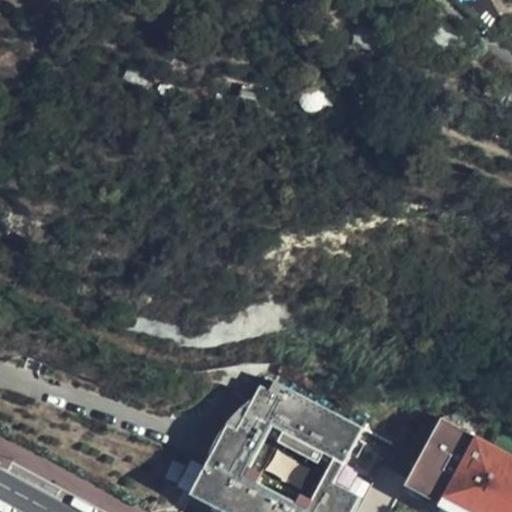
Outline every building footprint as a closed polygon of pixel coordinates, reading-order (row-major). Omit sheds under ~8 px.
[(353,511),(362,497),(338,485),(367,431),(285,388),(281,396),(263,387),(255,403),(240,431),(229,426),(208,465),(192,495),(223,511),(353,511)] [(208,465),(229,426),(240,431),(257,399),(249,404),(231,418),(215,443),(208,465)] [(511,511),(511,455),(439,416),(416,458),(390,444),(362,497),(353,511),(511,511)] [(390,444),(367,431),(338,485),(362,497),(390,444)] [(177,507),(156,511),(183,511),(188,502),(206,511),(223,511),(192,495),(185,492),(177,507)]
